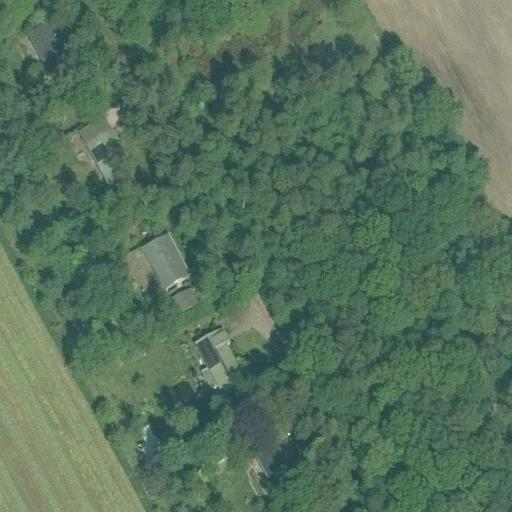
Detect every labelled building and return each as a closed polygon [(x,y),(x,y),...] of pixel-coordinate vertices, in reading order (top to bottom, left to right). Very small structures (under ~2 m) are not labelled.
[(49,79),(71,67),(51,30),(29,42),(49,79)] [(109,190),(131,178),(110,139),(102,124),(79,136),(90,155),(109,190)] [(164,292),(186,280),(166,243),(144,254),(164,292)] [(223,400),(245,388),(224,350),(228,347),(222,336),(204,346),(212,361),(204,365),(223,400)] [(278,503),(300,491),(279,452),(283,450),(277,439),(259,448),(267,463),(259,468),(278,503)]
